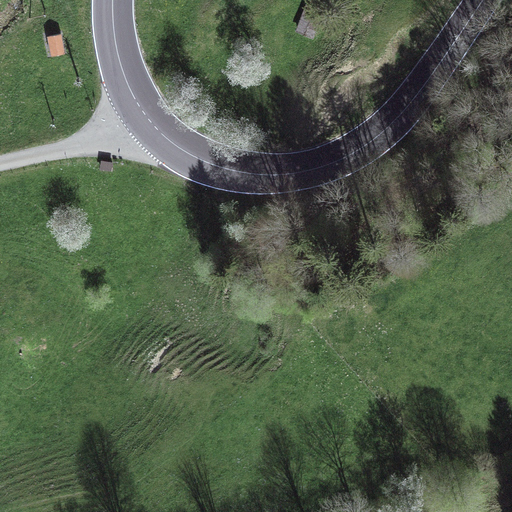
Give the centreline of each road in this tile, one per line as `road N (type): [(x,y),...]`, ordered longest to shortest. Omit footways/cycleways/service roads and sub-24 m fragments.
road 1 (primary): [(480,0),(412,97),(332,161),(281,173),(223,166),(177,145),(147,116)]
road 2 (unclassified): [(147,116),(118,135),(0,164)]
road 3 (primary): [(147,116),(118,57),(111,0)]
